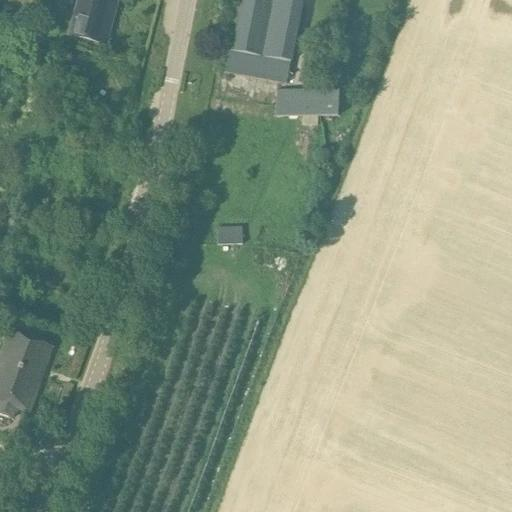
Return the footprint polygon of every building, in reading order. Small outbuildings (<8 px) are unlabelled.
[(79,0),(70,36),(101,45),(110,10),(114,11),(116,0),(79,0)] [(302,4),(281,0),(238,0),(224,74),(286,86),(302,4)] [(276,91),(276,118),(291,118),(292,92),(276,91)] [(218,245),(244,244),(243,227),(218,228),(218,245)] [(53,349),(6,332),(0,349),(0,365),(0,405),(29,415),(53,349)] [(0,470),(0,497),(9,474),(0,470)]
